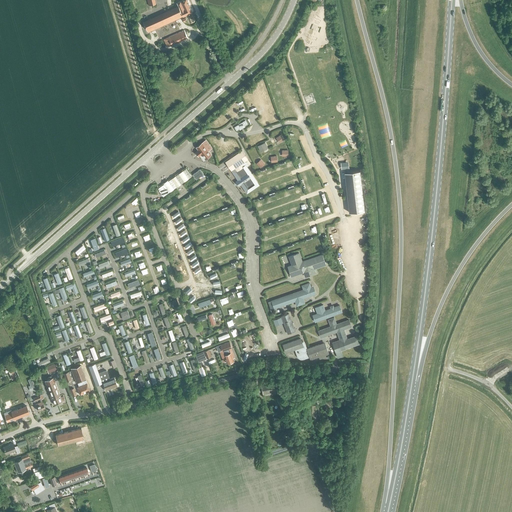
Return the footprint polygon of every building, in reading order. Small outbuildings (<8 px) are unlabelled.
[(143,22),(148,32),(192,12),(186,0),(183,0),(177,3),(178,6),(143,22)] [(164,39),(167,47),(188,38),(184,30),(164,39)] [(235,126),(237,130),(240,128),(240,129),(246,126),(245,125),(248,123),(246,119),(235,126)] [(277,137),(280,142),(283,140),(285,138),(282,133),(277,137)] [(201,155),(204,160),(212,154),(210,150),(213,147),(207,139),(197,147),(199,149),(196,151),(199,156),(201,155)] [(259,145),(261,151),(268,147),(266,142),(259,145)] [(226,162),(232,170),(236,168),(238,170),(244,166),(244,165),(242,163),(249,159),(243,150),(226,161),(225,162),(226,162),(226,163),(226,162)] [(232,170),(238,179),(236,181),(239,185),(242,184),(248,193),(254,189),(260,184),(248,165),(252,163),(249,159),(242,163),(244,165),(244,166),(238,170),(236,168),(232,170)] [(256,163),(261,168),(265,164),(261,159),(256,163)] [(175,188),(192,176),(187,168),(169,180),(175,188)] [(201,168),(193,174),(197,179),(204,173),(201,168)] [(366,209),(361,168),(351,170),(345,170),(347,183),(350,210),(366,209)] [(170,192),(175,188),(169,180),(168,179),(164,182),(165,183),(158,188),(164,196),(170,191),(170,192)] [(83,244),(75,251),(78,254),(86,247),(83,244)] [(322,254),(302,262),(299,253),(289,256),(292,265),(288,266),(291,276),(304,272),(305,276),(315,273),(314,268),(326,264),(322,254)] [(69,267),(64,269),(68,279),(73,278),(69,267)] [(99,283),(97,279),(86,283),(88,287),(99,283)] [(302,284),(303,288),(306,297),(317,293),(314,285),(312,285),(310,281),(302,284)] [(72,288),(74,293),(78,292),(74,283),(66,286),(67,290),(72,288)] [(68,298),(63,287),(59,288),(63,300),(68,298)] [(297,306),(306,303),(304,297),(306,297),(303,288),(278,297),(271,300),(274,308),(289,303),(291,302),(295,301),(297,306)] [(99,296),(101,302),(104,301),(102,295),(103,295),(101,292),(91,295),(93,299),(99,296)] [(48,294),(53,306),(57,304),(52,293),(48,294)] [(209,299),(198,303),(200,308),(211,304),(209,299)] [(105,303),(93,307),(95,311),(106,307),(105,303)] [(340,304),(325,310),(323,304),(316,307),(318,312),(313,314),(315,321),(316,321),(343,311),(340,304)] [(127,310),(120,312),(123,320),(130,317),(127,310)] [(296,330),(293,322),(294,322),(293,319),(292,319),(289,312),(281,315),(288,333),(296,330)] [(60,328),(64,326),(60,315),(56,317),(60,328)] [(356,335),(348,337),(345,328),(352,326),(349,318),(337,323),(335,316),(328,318),(331,325),(319,329),(318,329),(321,337),(337,331),(340,338),(332,341),(338,357),(344,355),(342,349),(360,342),(357,334),(356,335)] [(281,317),(273,320),(276,325),(283,322),(281,317)] [(136,319),(129,321),(130,325),(134,323),(136,328),(139,327),(136,319)] [(73,326),(77,337),(81,336),(77,325),(73,326)] [(62,331),(66,342),(70,340),(65,329),(62,331)] [(297,349),(300,355),(297,356),(298,356),(298,357),(299,358),(300,358),(300,359),(301,359),(302,359),(303,359),(309,356),(310,359),(319,356),(320,358),(327,356),(327,358),(329,357),(329,355),(325,344),(319,346),(319,344),(307,349),(305,343),(303,344),(301,338),(283,345),(286,353),(297,349)] [(233,358),(230,348),(231,347),(229,341),(221,345),(223,350),(221,351),(223,356),(225,356),(228,363),(234,361),(233,358)] [(99,353),(100,356),(105,354),(106,355),(110,354),(106,343),(104,343),(103,344),(102,344),(104,351),(99,353)] [(90,348),(94,359),(98,358),(93,347),(90,348)] [(74,362),(80,360),(83,359),(80,349),(76,351),(78,357),(73,359),(74,362)] [(203,352),(195,355),(198,362),(206,360),(203,352)] [(80,364),(70,368),(75,381),(85,378),(80,364)] [(100,378),(98,373),(95,364),(88,366),(94,380),(100,378)] [(106,370),(98,373),(100,378),(94,380),(96,385),(102,383),(105,390),(117,386),(114,377),(109,379),(106,370)] [(63,396),(61,398),(53,378),(45,381),(54,404),(65,400),(63,396)] [(77,387),(80,395),(90,391),(86,380),(78,383),(79,386),(77,387)] [(271,393),(271,395),(280,393),(278,384),(261,387),(263,395),(271,393)] [(35,404),(38,411),(45,408),(42,400),(40,401),(41,402),(35,404)] [(7,422),(29,413),(26,406),(8,413),(8,412),(4,413),(5,416),(7,422)] [(287,427),(286,425),(292,423),(291,420),(285,423),(285,422),(279,424),(281,429),(287,427)] [(17,446),(14,447),(13,444),(3,447),(6,454),(16,451),(17,454),(20,453),(17,446)] [(27,464),(24,465),(22,460),(29,458),(27,455),(21,457),(21,459),(14,462),(18,473),(26,470),(26,469),(28,468),(27,464)] [(84,468),(50,479),(52,484),(86,474),(84,468)] [(43,486),(39,489),(37,487),(39,486),(36,481),(29,485),(34,492),(38,490),(39,492),(44,489),(43,486)] [(47,510),(47,511),(56,511),(55,508),(56,507),(54,503),(49,505),(50,509),(47,510)]
